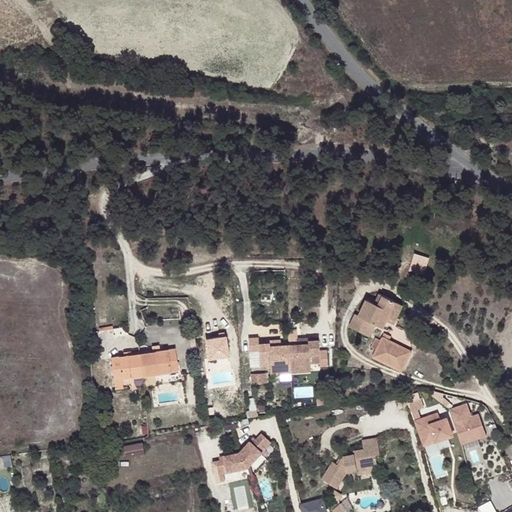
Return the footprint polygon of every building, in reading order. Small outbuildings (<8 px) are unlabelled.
[(412,267),(428,272),(433,256),(417,251),(412,267)] [(341,278),(341,287),(354,287),(354,273),(341,272),(341,278)] [(376,292),(372,301),(377,304),(381,295),(376,292)] [(377,304),(372,301),(365,298),(357,315),(355,314),(349,325),(369,335),(375,324),(383,327),(386,319),(390,312),(397,315),(402,305),(381,295),(377,304)] [(397,315),(390,312),(386,319),(394,323),(397,315)] [(389,339),(391,335),(385,332),(381,340),(376,337),(371,347),(376,349),(373,356),(402,370),(412,350),(389,339)] [(212,357),(234,355),(232,334),(210,336),(212,357)] [(268,338),(258,338),(258,363),(268,363),(268,366),(288,366),(288,344),(280,344),(268,344),(268,338)] [(296,344),(288,344),(288,366),(308,366),(308,363),(318,363),(318,338),(308,338),(308,344),(296,344)] [(161,363),(169,362),(167,349),(159,350),(161,363)] [(144,351),(139,352),(140,358),(142,375),(170,371),(169,362),(161,363),(159,350),(151,351),(144,352),(144,351)] [(140,358),(139,352),(130,353),(130,354),(123,355),(111,356),(113,378),(142,375),(140,358)] [(253,372),(253,381),(270,382),(270,372),(253,372)] [(406,395),(397,397),(399,405),(408,402),(406,395)] [(416,415),(430,410),(425,396),(411,401),(416,415)] [(448,402),(442,397),(439,401),(445,406),(448,402)] [(466,403),(449,409),(461,443),(486,434),(478,414),(471,416),(466,403)] [(438,413),(414,421),(422,445),(452,434),(446,418),(440,420),(438,413)] [(252,436),(238,451),(247,466),(270,441),(260,432),(254,438),(252,436)] [(354,453),(344,455),(338,464),(335,462),(332,460),(321,478),(337,487),(346,471),(357,469),(357,472),(367,470),(367,467),(376,466),(374,454),(379,453),(376,437),(362,440),(363,448),(353,450),(354,453)] [(129,456),(148,453),(146,441),(127,444),(129,456)] [(238,451),(218,456),(218,459),(211,461),(213,474),(247,466),(238,451)] [(338,464),(344,455),(341,453),(335,462),(338,464)] [(377,472),(376,466),(367,467),(367,470),(357,472),(357,475),(377,472)] [(341,492),(334,488),(329,495),(337,499),(341,492)] [(331,511),(327,495),(302,502),(305,511),(331,511)] [(487,511),(499,511),(494,500),(484,505),(487,511)]
